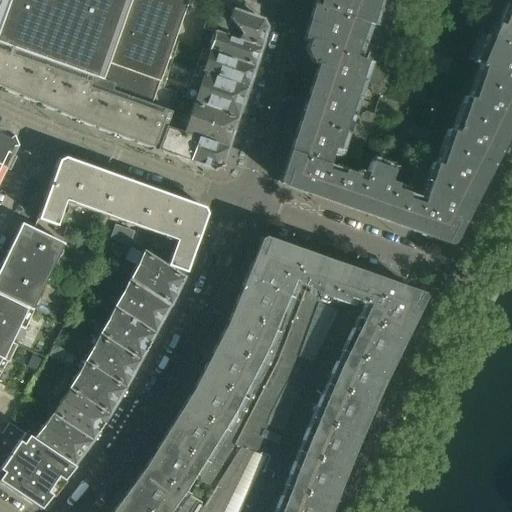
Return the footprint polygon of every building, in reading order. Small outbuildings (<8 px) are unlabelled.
[(102,80),(131,0),(0,0),(0,89),(15,96),(17,95),(20,97),(21,99),(52,112),(55,111),(58,112),(59,115),(90,128),(92,127),(96,128),(97,130),(128,142),(131,141),(134,142),(135,144),(152,150),(154,143),(159,145),(157,150),(160,151),(161,154),(174,158),(176,157),(184,134),(161,125),(166,110),(151,105),(108,90),(110,83),(102,80)] [(188,2),(183,0),(131,0),(102,80),(110,83),(108,90),(151,105),(188,2)] [(397,5),(384,0),(315,0),(314,5),(389,32),(397,5)] [(511,0),(506,0),(504,6),(493,1),(489,8),(511,17),(511,0)] [(260,49),(235,41),(238,31),(229,20),(218,6),(211,4),(203,30),(215,33),(208,53),(253,68),(260,49)] [(358,61),(363,44),(383,50),(389,32),(314,5),(304,42),(307,42),(305,48),(313,64),(318,66),(364,82),(371,85),(369,89),(372,93),(380,96),(388,70),(379,67),(369,64),(358,61)] [(511,17),(489,8),(479,34),(511,45),(511,17)] [(260,49),(266,28),(262,21),(232,11),(229,20),(238,31),(235,41),(260,49)] [(511,45),(479,34),(467,61),(479,65),(511,79),(511,45)] [(253,68),(208,53),(202,73),(203,73),(247,88),(253,68)] [(511,79),(479,65),(472,84),(511,100),(511,79)] [(347,134),(364,82),(318,66),(301,118),(347,134)] [(247,88),(203,73),(193,104),(237,119),(247,88)] [(505,132),(511,118),(511,100),(472,84),(467,99),(463,97),(457,115),(505,132)] [(237,119),(193,104),(184,133),(228,149),(237,119)] [(369,130),(374,115),(365,112),(361,115),(359,123),(361,128),(369,130)] [(505,132),(457,115),(451,132),(498,148),(500,143),(505,132)] [(341,152),(347,134),(301,118),(290,153),(326,165),(330,155),(335,157),(337,151),(341,152)] [(498,148),(451,132),(447,130),(442,144),(491,161),(498,148)] [(11,137),(0,131),(0,166),(4,169),(15,146),(11,137)] [(222,167),(228,149),(184,133),(184,134),(176,157),(214,171),(222,167)] [(479,184),(491,161),(442,144),(435,165),(479,184)] [(344,171),(326,165),(290,153),(281,178),(285,185),(333,202),(344,171)] [(133,184),(63,158),(61,158),(58,159),(57,161),(36,220),(55,227),(66,196),(81,201),(79,207),(119,221),(133,184)] [(463,215),(479,184),(435,165),(430,163),(430,164),(418,159),(407,189),(406,194),(413,197),(463,215)] [(413,197),(406,194),(407,189),(388,182),(391,171),(370,162),(365,174),(358,171),(356,176),(344,171),(333,202),(403,227),(413,197)] [(203,209),(151,190),(133,184),(119,221),(160,236),(162,231),(177,236),(166,266),(185,273),(207,212),(205,210),(203,209)] [(451,239),(463,215),(413,197),(403,227),(444,241),(451,239)] [(63,244),(25,226),(21,224),(2,264),(7,266),(2,275),(0,273),(0,296),(31,311),(32,309),(27,307),(34,293),(38,295),(55,260),(50,258),(57,244),(62,246),(63,244)] [(415,295),(342,269),(267,242),(263,240),(261,241),(259,245),(247,275),(290,299),(296,283),(317,295),(325,298),(335,301),(360,310),(364,302),(409,321),(419,302),(415,295)] [(143,251),(135,265),(176,293),(183,278),(143,251)] [(176,293),(135,265),(128,279),(169,306),(176,293)] [(290,299),(247,275),(234,308),(276,333),(290,299)] [(169,306),(128,279),(120,293),(161,321),(169,306)] [(161,321),(120,293),(114,307),(154,334),(161,321)] [(31,311),(0,296),(0,317),(18,327),(24,330),(33,312),(31,311)] [(364,302),(360,310),(348,335),(393,354),(409,321),(364,302)] [(154,334),(114,307),(106,320),(147,348),(154,334)] [(269,351),(276,333),(234,308),(226,326),(218,342),(260,367),(269,351)] [(18,327),(0,317),(0,338),(10,343),(18,327)] [(147,348),(106,320),(99,335),(140,361),(147,348)] [(125,389),(140,361),(99,335),(93,346),(84,363),(125,389)] [(393,354),(348,335),(332,368),(377,387),(393,354)] [(10,343),(0,338),(0,359),(1,361),(8,364),(8,363),(2,360),(10,343)] [(260,367),(218,342),(201,375),(243,400),(260,367)] [(125,389),(84,363),(76,376),(117,402),(125,389)] [(377,387),(332,368),(318,402),(363,420),(377,387)] [(243,400),(201,375),(193,392),(183,407),(225,432),(235,416),(243,400)] [(117,402),(76,376),(68,389),(109,415),(117,402)] [(109,415),(68,389),(60,401),(101,427),(109,415)] [(101,427),(60,401),(52,414),(92,441),(101,427)] [(363,420),(318,402),(304,435),(348,454),(363,420)] [(225,432),(183,407),(162,441),(205,465),(225,432)] [(92,441),(52,414),(43,426),(83,454),(92,441)] [(0,467),(23,433),(8,424),(0,435),(0,434),(0,467)] [(83,454),(43,426),(33,440),(73,467),(83,454)] [(73,467),(33,440),(23,433),(0,467),(0,482),(40,509),(73,467)] [(348,454),(304,435),(290,468),(336,487),(348,454)] [(187,494),(205,465),(162,441),(144,470),(187,494)] [(250,511),(257,495),(273,461),(240,448),(205,505),(187,494),(173,511),(250,511)] [(300,511),(325,511),(336,487),(290,468),(273,461),(257,495),(300,511)] [(173,511),(187,494),(144,470),(122,500),(142,511),(173,511)] [(300,511),(257,495),(250,511),(300,511)] [(142,511),(122,500),(113,511),(142,511)]
